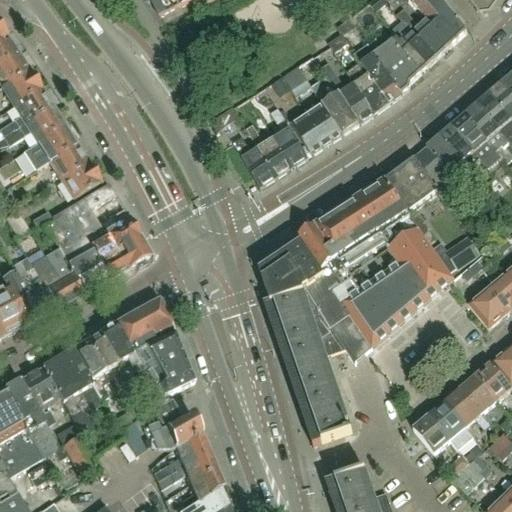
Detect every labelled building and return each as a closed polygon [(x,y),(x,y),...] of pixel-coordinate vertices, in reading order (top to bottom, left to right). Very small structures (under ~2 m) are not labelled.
[(217,0),(154,0),(150,2),(160,20),(179,10),(197,0),(203,0),(207,6),(217,0)] [(378,0),(369,7),(376,16),(386,7),(380,0),(378,0)] [(466,33),(439,0),(419,0),(413,6),(424,18),(421,21),(424,25),(428,21),(452,50),(467,36),(466,33)] [(452,50),(428,21),(424,25),(418,31),(413,26),(410,28),(405,22),(402,25),(405,28),(412,36),(439,62),(443,58),(452,50)] [(439,62),(412,36),(405,28),(402,25),(393,33),(390,36),(400,47),(397,49),(422,77),(438,62),(439,62)] [(0,68),(19,57),(6,38),(0,42),(0,68)] [(334,57),(348,48),(342,38),(328,47),(334,57)] [(422,77),(397,49),(393,45),(383,53),(376,44),(367,50),(403,98),(409,94),(410,88),(420,79),(422,77)] [(403,98),(367,50),(367,49),(354,58),(361,68),(390,108),(403,98)] [(0,89),(2,93),(31,75),(30,73),(19,57),(0,68),(0,89)] [(390,108),(361,68),(347,78),(354,89),(353,89),(374,119),(390,108)] [(307,86),(298,72),(283,82),(292,96),(307,86)] [(42,93),(42,92),(31,75),(2,93),(14,111),(42,93)] [(374,119),(353,89),(346,94),(337,79),(329,84),(327,81),(326,81),(359,129),(374,119)] [(511,79),(502,88),(511,99),(511,79)] [(359,129),(326,81),(311,91),(317,100),(324,109),(344,139),(359,129)] [(272,89),(280,102),(289,96),(281,83),(272,89)] [(511,99),(502,88),(490,98),(511,124),(511,99)] [(0,137),(4,143),(54,111),(42,93),(14,111),(20,121),(0,132),(0,137)] [(511,124),(490,98),(478,109),(509,147),(510,147),(511,149),(511,124)] [(344,139),(324,109),(308,119),(328,149),(344,139)] [(509,147),(478,109),(465,119),(495,156),(502,150),(504,152),(509,148),(509,147)] [(65,130),(54,111),(4,143),(8,150),(24,140),(31,151),(37,147),(65,130)] [(308,163),(288,130),(278,113),(271,117),(282,134),(286,136),(275,143),(273,139),(272,139),(292,173),(308,163)] [(328,149),(308,119),(292,130),(312,160),(328,149)] [(495,156),(465,119),(452,130),(479,165),(480,165),(487,174),(493,168),(488,162),(495,156)] [(292,173),(272,139),(261,146),(259,142),(260,141),(253,129),(247,133),(259,153),(277,183),(292,173)] [(77,148),(65,130),(37,147),(49,166),(77,148)] [(479,165),(452,130),(440,141),(468,175),(479,165)] [(477,202),(485,196),(475,184),(468,175),(440,141),(415,162),(413,164),(436,196),(437,198),(438,197),(450,213),(450,212),(451,214),(452,213),(449,208),(453,205),(447,197),(456,189),(454,186),(460,181),(477,202)] [(277,183),(259,153),(253,158),(243,142),(234,148),(260,193),(277,183)] [(89,166),(77,148),(49,166),(60,184),(89,166)] [(436,196),(413,164),(387,183),(412,215),(430,201),(436,196)] [(101,185),(97,179),(89,166),(60,184),(72,203),(101,185)] [(498,195),(502,192),(493,182),(487,186),(482,179),(475,184),(485,196),(494,207),(502,200),(498,195)] [(361,200),(355,203),(385,245),(389,251),(402,242),(418,231),(385,185),(361,200)] [(129,223),(115,198),(114,198),(108,187),(51,221),(53,225),(70,215),(87,245),(88,247),(129,223)] [(9,211),(1,198),(0,198),(0,216),(0,217),(9,211)] [(338,214),(315,229),(342,272),(345,271),(352,266),(385,245),(355,203),(338,214)] [(108,283),(88,247),(87,245),(70,215),(53,225),(44,230),(51,241),(50,241),(57,252),(66,266),(68,269),(84,297),(108,283)] [(52,225),(47,216),(32,224),(37,233),(52,225)] [(150,259),(139,241),(140,241),(129,223),(88,247),(108,283),(128,272),(150,259)] [(315,229),(298,240),(302,246),(305,250),(317,270),(324,282),(333,276),(343,291),(354,284),(345,271),(342,272),(315,229)] [(418,231),(402,242),(431,284),(439,293),(441,295),(450,287),(452,286),(455,284),(453,282),(449,276),(432,252),(418,231)] [(402,242),(389,251),(399,265),(428,306),(432,302),(441,295),(439,293),(431,284),(402,242)] [(448,256),(447,257),(449,260),(457,271),(459,274),(481,258),(469,242),(448,256)] [(504,257),(511,250),(505,244),(498,250),(504,257)] [(302,246),(281,260),(304,297),(317,317),(346,354),(355,368),(356,367),(355,366),(366,358),(388,339),(379,327),(355,294),(359,291),(354,284),(343,291),(333,276),(324,282),(317,270),(305,250),(302,246)] [(442,246),(432,252),(449,276),(457,271),(449,260),(447,257),(448,256),(442,246)] [(84,297),(68,269),(66,266),(57,252),(44,260),(70,305),(70,304),(84,297)] [(70,305),(44,260),(43,261),(39,254),(27,262),(57,312),(70,305)] [(281,260),(260,274),(271,306),(264,308),(274,336),(306,429),(313,450),(352,436),(326,361),(341,356),(317,317),(304,297),(281,260)] [(57,312),(27,262),(26,262),(26,261),(12,270),(15,275),(21,285),(41,321),(57,312)] [(399,265),(384,275),(405,305),(415,317),(417,315),(424,309),(428,306),(399,265)] [(479,265),(471,272),(476,278),(484,272),(479,265)] [(468,285),(476,278),(471,272),(463,279),(468,285)] [(41,321),(21,285),(15,275),(0,282),(27,329),(41,321)] [(384,275),(369,285),(399,326),(401,329),(405,325),(412,319),(415,317),(405,305),(384,275)] [(511,286),(505,278),(488,294),(507,317),(511,312),(511,286)] [(27,329),(0,282),(0,281),(0,343),(9,339),(27,329)] [(359,291),(355,294),(379,327),(388,339),(393,335),(401,329),(399,326),(369,285),(359,291)] [(507,317),(488,294),(470,309),(489,332),(507,317)] [(174,335),(159,304),(129,320),(145,350),(174,335)] [(145,350),(129,320),(115,328),(131,358),(140,353),(145,350)] [(131,358),(115,328),(99,338),(119,367),(130,386),(133,385),(151,374),(140,353),(131,358)] [(193,386),(189,374),(174,335),(145,350),(140,353),(151,374),(154,376),(161,391),(166,399),(171,397),(193,386)] [(119,367),(99,338),(86,346),(103,376),(109,372),(120,392),(130,386),(119,367)] [(103,376),(86,346),(72,354),(102,404),(108,400),(102,390),(109,386),(103,376)] [(511,357),(508,353),(492,366),(511,389),(511,357)] [(102,404),(72,354),(42,372),(57,399),(57,398),(61,404),(70,420),(75,428),(81,439),(82,440),(98,431),(89,415),(103,407),(101,405),(102,404)] [(511,390),(511,389),(492,366),(476,380),(498,405),(511,393),(511,392),(511,390)] [(61,404),(57,398),(57,399),(42,372),(19,385),(35,411),(48,431),(56,426),(49,414),(44,417),(42,414),(61,404)] [(166,399),(161,391),(154,376),(151,374),(133,385),(160,432),(179,420),(177,417),(166,399)] [(498,405),(476,380),(461,393),(482,418),(498,405)] [(94,460),(82,440),(81,439),(63,450),(59,452),(48,431),(35,411),(19,385),(3,394),(21,426),(26,434),(43,463),(54,456),(59,464),(69,459),(81,481),(99,471),(94,460)] [(482,418),(461,393),(445,406),(467,432),(476,424),(480,429),(478,431),(481,434),(484,432),(485,433),(491,428),(482,418)] [(0,466),(19,497),(19,498),(27,509),(39,502),(25,475),(42,464),(27,440),(28,439),(26,434),(21,426),(3,394),(0,396),(0,466)] [(474,441),(467,432),(445,406),(429,420),(451,445),(459,454),(474,441)] [(197,431),(191,417),(181,423),(179,420),(160,432),(158,432),(168,456),(174,454),(200,439),(197,431)] [(168,456),(158,432),(155,427),(152,430),(145,419),(132,427),(146,455),(150,453),(151,456),(155,456),(168,456)] [(506,435),(511,429),(511,423),(508,419),(499,427),(506,435)] [(451,445),(429,420),(413,433),(435,459),(451,445)] [(146,455),(132,427),(120,435),(135,461),(146,455)] [(57,438),(63,450),(81,439),(75,428),(57,438)] [(170,479),(207,456),(200,439),(174,454),(178,464),(167,472),(154,479),(157,487),(170,479)] [(471,467),(478,459),(482,456),(478,450),(465,460),(471,467)] [(189,490),(214,473),(207,456),(170,479),(157,487),(161,494),(173,487),(185,480),(189,490)] [(492,475),(478,459),(471,467),(470,468),(483,483),(492,475)] [(447,474),(454,481),(469,469),(462,461),(447,474)] [(19,497),(0,466),(0,508),(19,498),(19,497)] [(483,483),(470,468),(469,469),(454,481),(453,483),(468,498),(481,485),(483,483)] [(183,511),(188,511),(220,492),(222,491),(214,473),(189,490),(193,499),(181,506),(183,511)] [(391,511),(386,498),(375,502),(365,473),(326,486),(334,511),(391,511)] [(511,491),(503,501),(511,510),(511,491)] [(224,511),(227,510),(220,492),(188,511),(224,511)] [(0,511),(30,511),(27,509),(19,498),(0,508),(0,511)] [(511,511),(511,510),(503,501),(491,511),(511,511)]
